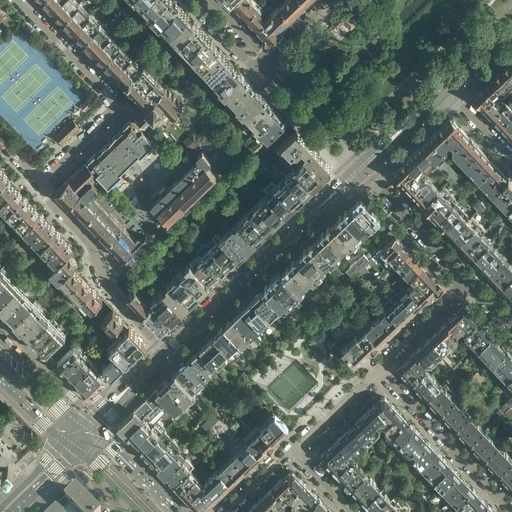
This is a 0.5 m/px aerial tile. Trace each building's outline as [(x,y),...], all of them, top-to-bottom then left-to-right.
[(52,9),(61,0),(42,0),(42,1),(45,4),(46,3),(52,9)] [(63,20),(78,5),(73,0),(61,0),(52,9),(58,15),(58,17),(60,19),(62,19),(63,20)] [(150,16),(166,0),(147,0),(142,5),(148,11),(147,13),(150,16)] [(162,22),(179,7),(172,0),(166,0),(150,16),(154,21),(158,18),(162,22)] [(258,7),(252,0),(233,0),(230,3),(245,19),(258,7)] [(304,8),(307,4),(303,0),(285,0),(279,6),(293,21),(305,9),(304,8)] [(108,7),(103,2),(99,6),(104,12),(108,7)] [(73,31),(89,15),(78,5),(63,20),(63,21),(63,22),(65,25),(67,24),(73,31)] [(277,36),(293,21),(279,6),(263,21),(263,22),(277,36)] [(170,34),(188,16),(179,7),(162,22),(160,24),(170,34)] [(277,36),(263,22),(263,21),(259,16),(261,13),(261,10),(258,7),(245,19),(268,42),(268,43),(269,43),(270,43),(270,42),(277,36)] [(356,23),(344,11),(332,23),(337,28),(344,22),(351,29),(356,23)] [(83,41),(99,26),(89,15),(73,31),(79,37),(78,38),(81,41),(82,40),(83,41)] [(179,43),(197,26),(188,16),(170,34),(179,43)] [(123,23),(118,17),(113,21),(119,27),(123,23)] [(129,29),(123,23),(119,27),(125,33),(129,29)] [(28,25),(23,29),(28,33),(32,29),(28,25)] [(93,52),(109,37),(99,26),(83,41),(84,42),(83,44),(86,46),(87,46),(93,52)] [(188,53),(206,35),(197,26),(179,43),(188,53)] [(197,62),(215,45),(206,35),(188,53),(197,62)] [(104,63),(120,47),(109,37),(93,52),(99,58),(99,59),(101,62),(103,61),(104,63)] [(144,44),(142,42),(138,38),(134,43),(140,48),(144,44)] [(150,50),(144,44),(140,48),(145,54),(150,50)] [(205,71),(224,54),(215,45),(197,62),(205,71)] [(114,73),(130,58),(120,47),(104,63),(104,65),(106,67),(108,67),(114,73)] [(214,81),(233,63),(224,54),(205,71),(214,81)] [(294,69),(303,61),(298,55),(288,64),(294,69)] [(124,84),(140,68),(130,58),(114,73),(120,79),(119,81),(122,83),(123,83),(124,84)] [(511,64),(510,62),(501,70),(511,81),(511,64)] [(222,91),(242,73),(233,63),(214,81),(220,87),(219,87),(222,91)] [(173,96),(169,93),(170,92),(169,90),(168,91),(143,65),(140,68),(124,84),(145,105),(135,114),(131,118),(134,120),(138,117),(145,124),(164,106),(167,110),(166,111),(168,112),(168,111),(172,116),(182,106),(178,102),(179,101),(178,100),(177,101),(174,97),(175,97),(174,96),(173,96)] [(511,81),(501,70),(492,78),(505,92),(507,93),(508,93),(511,89),(511,81)] [(232,100),(251,82),(242,73),(222,91),(226,95),(227,94),(232,100)] [(505,92),(492,78),(484,87),(495,98),(498,98),(505,92)] [(240,110),(259,91),(251,82),(232,100),(237,105),(236,106),(240,110)] [(495,98),(484,87),(472,98),(480,106),(481,106),(483,109),(495,98)] [(250,118),(268,101),(259,91),(240,110),(244,114),(245,113),(250,118)] [(492,118),(505,105),(498,98),(495,98),(483,109),(492,118)] [(85,110),(92,103),(88,100),(82,106),(85,110)] [(258,129),(277,110),(268,101),(250,118),(255,124),(254,125),(258,129)] [(500,126),(511,114),(511,112),(505,105),(492,118),(500,126)] [(268,137),(286,120),(277,110),(258,129),(262,132),(268,137)] [(508,135),(511,131),(511,114),(500,126),(508,135)] [(140,155),(154,142),(134,120),(131,118),(121,128),(122,129),(112,138),(111,138),(106,142),(107,143),(97,152),(86,162),(104,181),(109,185),(122,172),(121,170),(139,153),(140,155)] [(467,135),(450,118),(438,130),(450,143),(450,144),(454,147),(467,135)] [(62,144),(79,127),(74,122),(57,138),(62,144)] [(442,151),(449,145),(450,144),(450,143),(438,130),(421,146),(435,159),(443,151),(442,151)] [(314,149),(297,131),(277,149),(279,152),(286,152),(288,150),(291,154),(293,152),(297,153),(302,148),(306,153),(308,155),(314,149)] [(481,150),(478,147),(473,142),(473,141),(473,140),(474,140),(473,140),(473,139),(472,138),(471,138),(470,139),(467,135),(454,147),(453,148),(453,150),(466,164),(481,150)] [(426,167),(435,159),(421,146),(405,161),(418,174),(426,167)] [(331,166),(314,149),(308,155),(306,153),(304,154),(304,157),(323,177),(331,170),(331,166)] [(495,165),(481,150),(466,164),(480,179),(495,165)] [(181,208),(224,165),(216,157),(208,165),(199,157),(195,161),(194,160),(168,186),(165,182),(160,187),(161,187),(148,200),(172,224),(184,212),(181,208)] [(323,177),(304,157),(300,161),(301,162),(296,167),(314,186),(323,177)] [(422,178),(418,174),(405,161),(392,173),(409,190),(422,178)] [(136,239),(94,196),(98,193),(94,190),(104,181),(86,162),(55,192),(73,210),(75,208),(123,258),(120,260),(126,266),(151,242),(145,236),(142,239),(139,236),(136,239)] [(494,194),(510,179),(509,178),(508,178),(495,165),(480,179),(494,194)] [(314,186),(296,167),(295,166),(291,169),(292,171),(286,176),(304,195),(314,186)] [(0,185),(7,179),(9,177),(0,168),(0,185)] [(304,195),(286,176),(281,181),(280,180),(276,184),(295,204),(304,195)] [(423,205),(438,191),(425,177),(422,177),(422,178),(409,190),(423,205)] [(0,202),(15,188),(7,179),(0,185),(0,202)] [(511,205),(511,182),(511,181),(510,179),(494,194),(509,209),(511,205)] [(295,204),(276,184),(272,187),(273,188),(268,194),(286,213),(295,204)] [(0,205),(7,212),(24,196),(15,188),(0,202),(0,205)] [(119,203),(106,190),(98,199),(110,212),(119,203)] [(452,206),(438,191),(423,205),(437,220),(452,206)] [(286,213),(268,194),(262,199),(261,198),(257,201),(276,221),(286,213)] [(15,221),(32,205),(24,196),(7,212),(15,221)] [(378,216),(361,198),(352,206),(371,226),(375,222),(373,221),(378,216)] [(276,221),(257,201),(253,205),(254,206),(249,211),(267,230),(276,221)] [(466,221),(470,217),(456,202),(437,220),(451,235),(466,221)] [(23,230),(40,214),(32,205),(15,221),(23,230)] [(371,226),(352,206),(347,210),(346,211),(344,212),(344,214),(343,214),(360,233),(365,229),(366,230),(371,226)] [(267,230),(249,211),(248,210),(244,214),(245,215),(239,220),(257,239),(267,230)] [(32,238),(48,222),(40,214),(23,230),(32,238)] [(360,233),(343,214),(342,215),(340,216),(339,217),(338,219),(334,223),(353,243),(357,239),(356,237),(360,233)] [(390,229),(379,218),(380,218),(378,216),(373,221),(375,222),(371,226),(381,238),(390,229)] [(257,239),(239,220),(234,225),(233,224),(229,228),(248,248),(257,239)] [(480,236),(466,221),(451,235),(465,250),(480,236)] [(40,247),(57,231),(48,222),(32,238),(40,247)] [(202,231),(207,226),(203,223),(199,228),(202,231)] [(353,243),(334,223),(330,227),(328,227),(327,229),(326,230),(324,232),(323,232),(321,234),(321,235),(316,239),(335,260),(340,256),(338,254),(343,250),(344,251),(353,243)] [(248,248),(229,228),(225,231),(226,233),(221,238),(239,257),(248,248)] [(387,243),(396,235),(390,229),(381,238),(387,243)] [(48,256),(65,240),(57,231),(40,247),(48,256)] [(239,257),(221,238),(216,233),(213,236),(216,240),(219,241),(212,248),(229,266),(239,257)] [(410,249),(397,236),(396,235),(387,243),(381,248),(395,263),(410,249)] [(495,251),(480,236),(465,250),(480,265),(495,251)] [(335,260),(316,239),(312,244),(311,244),(309,245),(309,247),(308,248),(325,266),(330,262),(331,263),(335,260)] [(69,252),(73,248),(65,240),(48,256),(56,264),(69,252)] [(229,266),(212,248),(205,254),(204,252),(200,248),(197,251),(199,253),(219,275),(229,266)] [(325,266),(308,248),(306,249),(305,249),(303,251),(303,252),(299,256),(318,276),(322,272),(320,271),(325,266)] [(424,264),(410,249),(395,263),(408,277),(410,277),(424,264)] [(509,266),(495,251),(480,265),(494,280),(509,266)] [(72,267),(78,262),(69,252),(56,264),(52,269),(61,278),(72,267)] [(219,275),(199,253),(189,262),(210,284),(219,275)] [(352,277),(368,261),(369,260),(363,254),(346,270),(352,277)] [(318,276),(299,256),(294,260),(293,261),(291,262),(291,264),(290,265),(307,283),(312,279),(314,280),(318,276)] [(210,284),(189,262),(185,267),(189,270),(184,275),(200,293),(210,284)] [(443,284),(424,264),(410,277),(415,282),(416,282),(429,297),(435,291),(436,293),(443,285),(442,284),(443,284)] [(307,283),(290,265),(289,266),(287,266),(286,267),(285,269),(281,273),(300,293),(304,289),(303,288),(307,283)] [(511,290),(511,268),(509,266),(494,280),(508,295),(511,290)] [(70,290),(71,288),(82,278),(72,267),(61,278),(66,284),(65,285),(70,290)] [(153,281),(162,271),(157,267),(148,276),(153,281)] [(300,293),(281,273),(277,277),(275,277),(273,279),(273,280),(272,281),(290,300),(294,295),(296,297),(300,293)] [(200,293),(184,275),(179,280),(175,276),(170,280),(191,302),(200,293)] [(0,302),(15,288),(12,284),(14,282),(9,277),(7,279),(0,286),(0,302)] [(80,300),(81,299),(92,288),(82,278),(71,288),(77,294),(75,296),(80,300)] [(191,302),(170,280),(166,284),(170,288),(165,293),(181,311),(191,302)] [(291,301),(290,300),(272,281),(268,285),(266,286),(265,287),(264,289),(263,290),(281,308),(286,304),(287,305),(291,301)] [(429,297),(416,282),(415,282),(414,282),(401,295),(415,310),(429,297)] [(149,305),(138,293),(142,288),(139,285),(128,295),(127,296),(143,312),(150,306),(149,305)] [(0,305),(7,312),(23,296),(15,288),(0,302),(0,305)] [(90,311),(102,300),(102,299),(92,288),(81,299),(87,305),(85,306),(90,311)] [(281,308),(263,290),(263,289),(253,298),(277,324),(281,321),(276,316),(274,317),(273,316),(281,309),(281,308)] [(181,311),(165,293),(160,298),(156,294),(151,298),(154,300),(172,320),(181,311)] [(415,310),(401,295),(386,309),(401,324),(415,310)] [(14,320),(31,304),(23,296),(7,312),(10,316),(9,318),(12,320),(14,319),(14,320)] [(277,324),(253,298),(243,308),(261,327),(269,320),(270,321),(269,322),(274,328),(277,324)] [(172,320),(154,300),(149,304),(149,305),(150,306),(143,312),(159,329),(162,329),(172,320)] [(22,329),(23,328),(39,312),(31,304),(14,320),(15,321),(14,323),(16,325),(18,325),(22,329)] [(465,332),(477,320),(463,306),(445,323),(458,336),(458,334),(463,329),(465,332)] [(261,327),(243,308),(233,317),(258,343),(261,339),(256,334),(255,335),(254,334),(261,327)] [(401,324),(386,309),(372,323),(386,338),(401,324)] [(123,321),(113,310),(112,311),(101,322),(105,327),(107,325),(113,331),(123,321)] [(31,337),(47,320),(39,312),(23,328),(31,337)] [(258,343),(233,317),(224,326),(242,345),(250,338),(251,339),(249,341),(254,346),(258,343)] [(38,345),(55,328),(47,320),(31,337),(38,345)] [(477,320),(465,332),(465,333),(469,337),(469,340),(473,345),(475,344),(479,348),(492,336),(477,320)] [(336,332),(341,338),(351,329),(345,323),(336,332)] [(386,338),(372,323),(358,336),(358,337),(370,350),(372,352),(373,350),(376,350),(378,348),(378,346),(386,338)] [(454,340),(458,336),(445,323),(431,337),(443,350),(447,346),(449,348),(455,342),(454,340)] [(242,345),(224,326),(222,327),(221,327),(218,330),(218,331),(214,335),(231,352),(233,355),(242,346),(242,345)] [(145,343),(129,327),(118,338),(119,339),(134,355),(145,346),(145,343)] [(47,353),(63,337),(55,328),(38,345),(46,354),(47,353)] [(231,352),(214,335),(206,342),(223,361),(228,357),(227,356),(231,352)] [(370,350),(358,337),(358,336),(357,335),(342,349),(356,364),(370,350)] [(506,351),(492,336),(479,348),(483,352),(482,354),(488,360),(489,359),(493,363),(506,351)] [(440,354),(443,350),(431,337),(417,350),(429,364),(433,360),(434,361),(441,355),(440,354)] [(108,347),(103,342),(100,339),(95,343),(103,352),(108,347)] [(134,355),(119,339),(109,348),(117,356),(125,364),(134,355)] [(223,361),(206,343),(198,350),(215,367),(216,368),(223,361)] [(65,372),(81,357),(73,349),(57,364),(65,372)] [(215,367),(198,350),(191,357),(208,375),(212,372),(211,371),(215,367)] [(422,368),(427,363),(427,364),(429,364),(417,350),(398,368),(412,383),(424,371),(422,368)] [(511,374),(511,356),(506,351),(493,363),(498,367),(496,369),(502,375),(504,374),(508,378),(511,374)] [(111,377),(125,364),(117,356),(103,369),(106,372),(111,377)] [(73,381),(89,365),(81,357),(65,372),(73,381)] [(208,375),(191,357),(183,364),(200,382),(203,379),(204,379),(208,375)] [(200,382),(183,364),(175,372),(193,390),(197,386),(196,385),(200,382)] [(81,389),(97,374),(89,365),(73,381),(81,389)] [(440,385),(435,381),(437,380),(432,375),(429,375),(425,370),(424,371),(412,383),(427,398),(440,385)] [(90,398),(106,382),(111,377),(106,372),(100,376),(97,374),(81,389),(90,398)] [(193,390),(175,372),(166,380),(183,399),(189,394),(192,397),(196,393),(193,390)] [(183,399),(166,380),(156,389),(177,411),(180,408),(178,405),(183,399)] [(236,395),(247,385),(244,381),(232,392),(236,395)] [(454,401),(450,396),(451,395),(445,388),(444,390),(440,385),(427,398),(441,413),(454,401)] [(236,395),(232,392),(231,391),(228,393),(234,399),(237,396),(236,395)] [(161,401),(153,393),(145,400),(148,403),(153,408),(161,401)] [(234,399),(228,393),(225,396),(231,402),(234,399)] [(399,412),(385,397),(382,397),(367,411),(380,425),(383,422),(386,426),(399,412)] [(151,411),(146,406),(148,403),(145,400),(135,409),(143,418),(151,411)] [(169,410),(161,401),(153,408),(161,417),(169,410)] [(468,416),(464,411),(466,410),(460,403),(458,405),(454,401),(441,413),(456,428),(468,416)] [(151,426),(145,420),(152,413),(158,419),(161,417),(153,408),(151,411),(143,418),(126,434),(126,435),(128,437),(130,439),(132,441),(134,443),(151,426)] [(126,434),(143,418),(135,409),(117,426),(123,432),(123,431),(126,434)] [(380,427),(380,425),(367,411),(351,426),(365,441),(370,436),(372,438),(378,432),(376,430),(380,427)] [(414,428),(413,426),(413,425),(410,422),(409,422),(399,412),(386,426),(386,428),(389,431),(387,433),(393,439),(395,437),(399,442),(400,441),(414,428)] [(289,427),(275,413),(260,427),(262,429),(262,428),(274,441),(289,427)] [(483,431),(479,427),(480,425),(474,419),(473,420),(468,416),(456,428),(470,443),(483,431)] [(208,425),(203,419),(200,422),(206,428),(208,425)] [(206,428),(200,422),(197,425),(203,430),(206,428)] [(142,451),(158,435),(159,434),(151,426),(134,443),(134,445),(137,447),(139,448),(142,451)] [(365,441),(351,426),(336,441),(349,454),(351,454),(355,451),(356,453),(363,447),(361,445),(365,441)] [(276,443),(274,441),(262,428),(262,429),(247,442),(261,457),(276,443)] [(428,443),(414,428),(400,441),(404,445),(402,447),(409,454),(410,452),(415,456),(428,443)] [(497,446),(493,442),(495,440),(489,434),(487,435),(483,431),(470,443),(484,458),(497,446)] [(150,459),(166,444),(158,435),(142,451),(150,459)] [(0,473),(0,472),(6,467),(9,470),(12,467),(15,464),(12,461),(17,456),(12,451),(8,446),(3,441),(0,438),(0,473)] [(346,457),(349,454),(336,441),(321,455),(321,458),(336,473),(349,460),(346,457)] [(158,468),(175,451),(167,442),(166,444),(150,459),(153,462),(153,463),(153,465),(156,467),(158,468)] [(261,457),(247,442),(233,456),(247,471),(261,457)] [(443,458),(428,443),(415,456),(419,461),(417,462),(423,469),(425,467),(429,471),(443,458)] [(511,461),(508,457),(509,455),(503,449),(502,450),(497,446),(484,458),(499,474),(511,461)] [(386,455),(380,449),(377,452),(382,458),(386,455)] [(166,476),(182,461),(183,459),(175,451),(158,468),(159,469),(159,470),(161,473),(163,473),(166,476)] [(382,458),(377,452),(373,456),(379,461),(382,458)] [(247,471),(233,456),(218,470),(232,485),(247,471)] [(457,473),(443,458),(429,471),(433,476),(431,478),(438,484),(439,482),(444,487),(457,473)] [(365,474),(361,470),(362,468),(356,462),(355,464),(351,460),(349,460),(336,473),(345,483),(345,484),(348,488),(349,487),(350,488),(364,475),(365,474)] [(174,485),(189,471),(190,469),(182,461),(166,476),(169,480),(169,481),(172,484),(174,484),(174,485)] [(511,461),(499,474),(511,487),(511,461)] [(232,485),(218,470),(205,482),(205,485),(218,498),(232,485)] [(201,487),(201,485),(201,483),(189,471),(174,485),(179,490),(179,491),(182,495),(183,494),(188,499),(201,487)] [(289,497),(304,483),(293,471),(289,471),(272,488),(285,501),(289,497)] [(472,489),(457,473),(444,487),(448,491),(446,493),(452,499),(454,498),(458,502),(472,489)] [(379,490),(374,486),(376,484),(370,478),(368,480),(364,475),(350,488),(365,504),(379,490)] [(318,498),(304,483),(289,497),(293,501),(291,503),(298,509),(299,508),(304,511),(318,498)] [(203,511),(218,498),(205,485),(201,485),(201,487),(188,499),(198,509),(197,511),(198,511),(203,511)] [(99,511),(80,491),(76,488),(65,499),(70,505),(66,509),(68,511),(99,511)] [(285,504),(285,501),(272,488),(271,488),(270,488),(268,490),(268,492),(257,502),(266,511),(279,511),(283,508),(281,507),(285,504)] [(478,511),(486,504),(472,489),(458,502),(462,506),(460,508),(464,511),(478,511)] [(386,511),(393,506),(389,501),(391,500),(385,493),(383,495),(379,490),(365,504),(372,511),(386,511)] [(332,511),(330,509),(328,509),(322,502),(322,501),(320,499),(319,499),(318,498),(304,511),(303,511),(332,511)] [(266,511),(257,502),(246,511),(266,511)]
